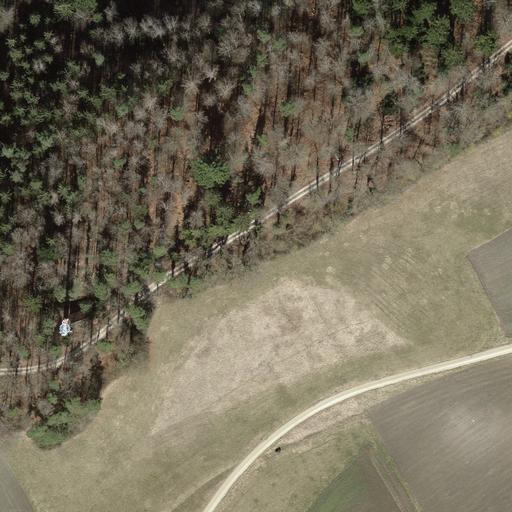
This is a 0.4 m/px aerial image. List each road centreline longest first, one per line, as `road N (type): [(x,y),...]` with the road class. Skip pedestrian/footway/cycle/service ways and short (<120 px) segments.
road 1 (track): [(511,45),(173,275),(77,359),(0,370)]
road 2 (track): [(511,347),(339,395),(280,433),(211,511)]
road 3 (track): [(420,511),(352,391)]
